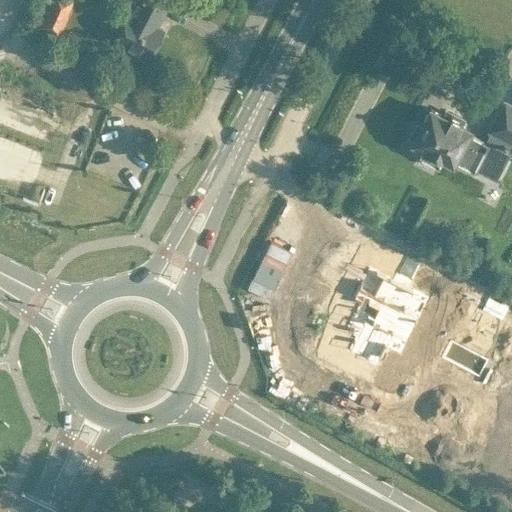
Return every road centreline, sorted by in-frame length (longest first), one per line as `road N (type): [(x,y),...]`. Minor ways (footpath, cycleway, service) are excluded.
road 1 (unclassified): [(235,152),(274,165),(354,0)]
road 2 (unknown): [(205,121),(0,37)]
road 3 (unclassified): [(268,0),(186,158)]
road 4 (primary): [(235,152),(312,0)]
road 5 (secondary): [(167,410),(311,459)]
road 6 (secondary): [(311,459),(284,428),(197,363)]
